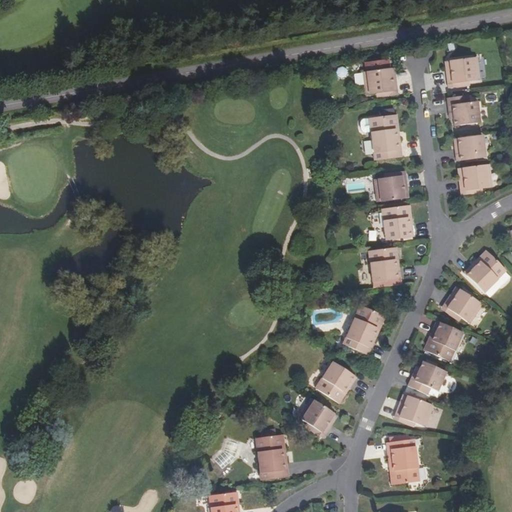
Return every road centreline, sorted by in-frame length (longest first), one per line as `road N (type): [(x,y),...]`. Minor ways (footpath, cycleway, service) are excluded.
road 1 (tertiary): [(511,15),(0,106)]
road 2 (residential): [(347,478),(439,247)]
road 3 (residential): [(439,247),(412,55)]
